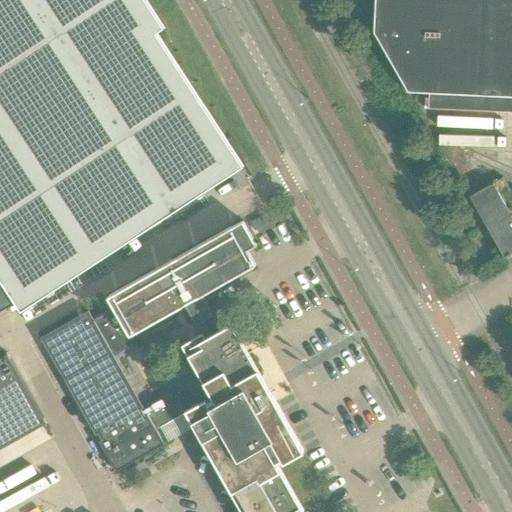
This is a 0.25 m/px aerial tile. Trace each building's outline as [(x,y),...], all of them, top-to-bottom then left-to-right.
[(222,133),(209,113),(182,72),(157,33),(164,28),(146,0),(0,0),(0,280),(21,312),(41,299),(72,278),(155,224),(231,174),(243,166),(222,133)] [(408,92),(511,96),(511,0),(375,0),(374,33),(408,92)] [(503,257),(504,258),(506,257),(507,259),(511,257),(510,255),(511,253),(511,195),(502,177),(468,196),(469,197),(487,227),(503,257)] [(464,214),(451,187),(443,190),(456,218),(464,214)] [(302,511),(276,465),(281,463),(282,465),(303,453),(270,393),(231,325),(213,335),(212,335),(193,301),(256,265),(247,251),(256,246),(242,221),(106,298),(112,308),(93,319),(88,311),(40,338),(41,340),(95,433),(94,434),(95,435),(98,434),(102,440),(99,442),(107,457),(109,456),(108,456),(112,454),(116,461),(112,463),(111,463),(116,471),(164,444),(156,430),(185,413),(240,511),(302,511)] [(0,357),(0,448),(47,423),(7,353),(0,357)] [(442,500),(437,492),(430,495),(435,504),(442,500)]
